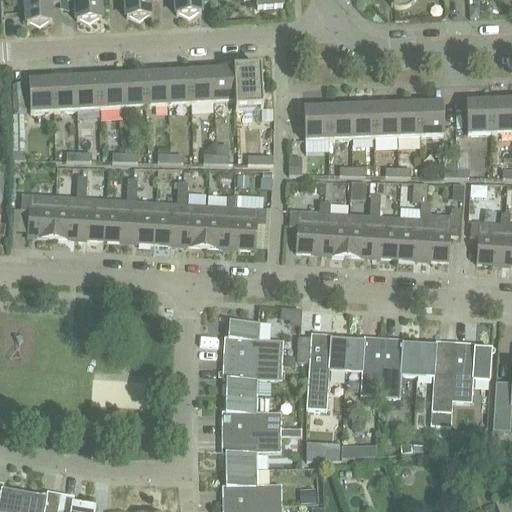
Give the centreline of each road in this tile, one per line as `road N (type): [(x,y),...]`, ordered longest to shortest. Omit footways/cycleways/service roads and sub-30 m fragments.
road 1 (residential): [(328,29),(0,53)]
road 2 (residential): [(511,301),(191,279)]
road 3 (residential): [(184,471),(191,279)]
road 4 (residential): [(191,279),(0,271)]
road 5 (residential): [(328,29),(396,52),(511,47)]
road 6 (residential): [(184,471),(110,472),(0,452)]
